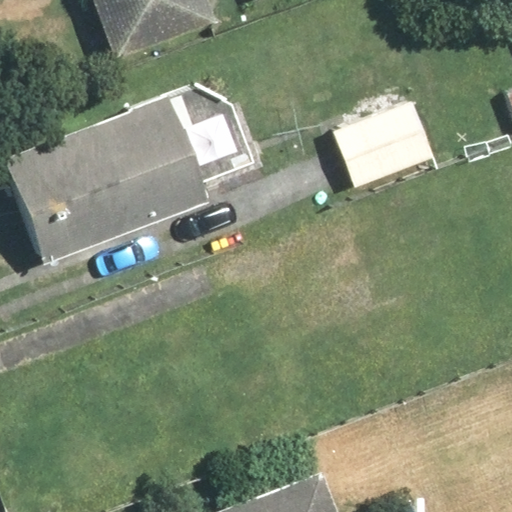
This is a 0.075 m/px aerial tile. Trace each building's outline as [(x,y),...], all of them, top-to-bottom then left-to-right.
[(192,19),(185,0),(67,0),(84,53),(192,19)] [(0,177),(30,258),(200,195),(195,180),(246,161),(223,98),(171,117),(161,91),(0,150),(0,177)] [(405,99),(322,129),(341,182),(424,152),(405,99)] [(342,204),(268,233),(293,294),(366,264),(342,204)] [(233,296),(63,360),(101,462),(271,397),(233,296)] [(318,511),(305,473),(193,511),(318,511)]
